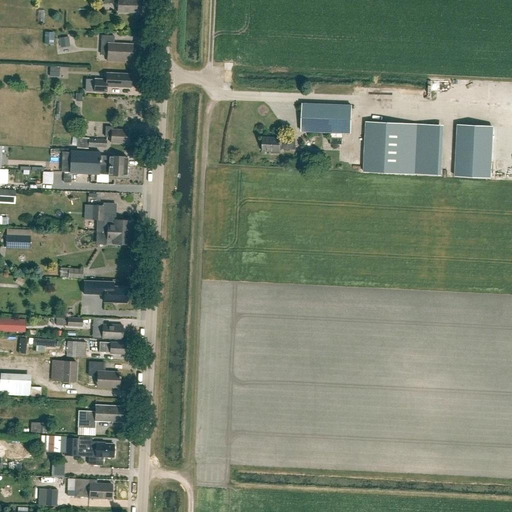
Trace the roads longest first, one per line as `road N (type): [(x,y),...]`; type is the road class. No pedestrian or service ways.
road 1 (unclassified): [(142,511),(165,0)]
road 2 (track): [(213,0),(190,479)]
